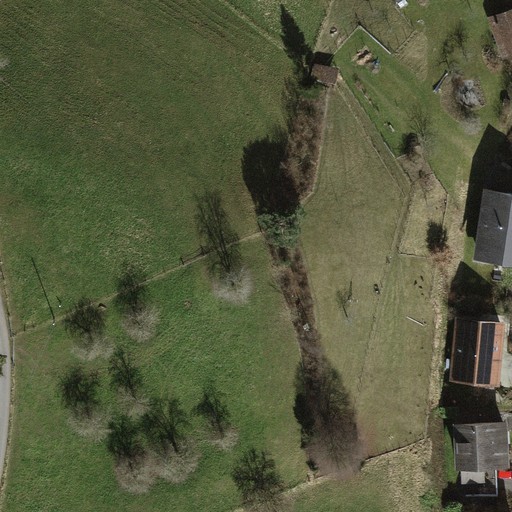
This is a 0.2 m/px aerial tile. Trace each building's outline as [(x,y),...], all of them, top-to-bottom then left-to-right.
[(511,13),(493,20),(506,53),(511,50),(511,13)] [(329,81),(331,69),(315,65),(312,77),(329,81)] [(493,280),(511,282),(511,193),(489,191),(480,255),(496,258),(493,280)] [(460,320),(456,366),(475,368),(473,386),(494,387),(494,380),(496,380),(501,323),(460,320)] [(458,424),(461,496),(497,495),(496,463),(505,462),(504,422),(458,424)]
